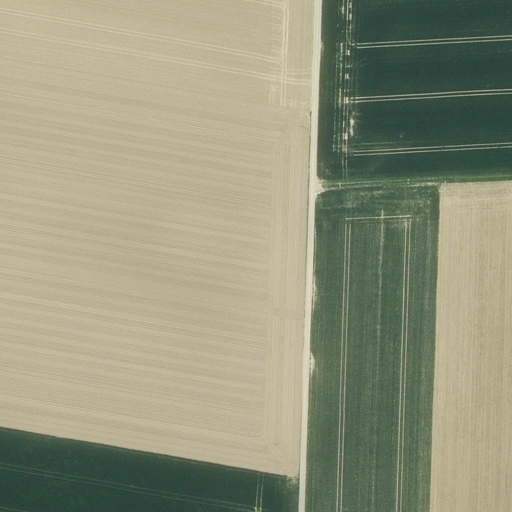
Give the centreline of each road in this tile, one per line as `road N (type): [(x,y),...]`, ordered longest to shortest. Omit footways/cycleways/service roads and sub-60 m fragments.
road 1 (track): [(317,0),(300,511)]
road 2 (track): [(511,174),(313,185)]
